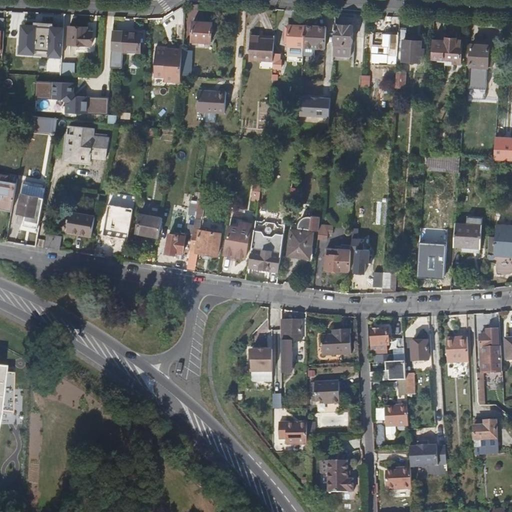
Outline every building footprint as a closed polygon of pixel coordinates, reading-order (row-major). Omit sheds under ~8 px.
[(211,22),(193,21),(192,40),(210,42),(211,22)] [(61,56),(62,23),(18,22),(16,55),(61,56)] [(287,45),(302,46),(304,25),(285,24),(283,44),(287,45)] [(334,24),(334,26),(333,45),(332,60),(350,61),(351,44),(343,44),(343,40),(351,41),(352,24),(334,24)] [(324,47),(324,44),(325,31),(325,26),(304,25),(302,46),(314,46),(324,47)] [(85,28),(63,26),(62,44),(74,44),(74,48),(88,49),(89,30),(85,30),(85,28)] [(406,30),(398,29),(396,61),(419,62),(419,52),(423,53),(423,47),(420,46),(420,40),(406,39),(406,30)] [(122,56),(123,50),(124,31),(113,31),(111,56),(122,56)] [(142,31),(124,31),(123,50),(141,50),(142,31)] [(388,34),(372,33),(371,54),(387,55),(388,34)] [(272,61),(273,47),(273,39),(258,38),(258,36),(249,35),(248,60),(272,61)] [(455,38),(444,37),(444,40),(440,40),(432,40),(431,57),(452,58),(452,61),(460,62),(461,42),(455,41),(455,38)] [(490,44),(466,43),(465,64),(470,64),(469,82),(486,83),(487,68),(494,69),(495,51),(490,51),(490,44)] [(302,46),(287,45),(286,59),(302,60),(302,54),(302,46)] [(181,58),(182,50),(174,50),(170,50),(170,51),(165,51),(165,46),(155,46),(154,76),(164,77),(163,81),(180,82),(180,74),(181,58)] [(314,55),(314,46),(302,46),(302,54),(314,55)] [(273,47),(272,61),(271,79),(275,79),(276,68),(280,68),(280,60),(278,60),(279,54),(277,53),(277,47),(273,47)] [(182,50),(181,58),(190,59),(191,50),(182,49),(182,50)] [(61,75),(73,76),(73,62),(61,62),(61,75)] [(404,72),(396,72),(395,85),(403,86),(404,72)] [(368,76),(361,76),(360,86),(368,86),(368,76)] [(73,83),(51,82),(50,98),(60,99),(65,103),(64,112),(85,113),(86,95),(76,95),(73,92),(73,83)] [(225,92),(197,90),(195,111),(224,113),(225,92)] [(329,97),(299,96),(298,114),(328,116),(329,97)] [(56,117),(39,115),(39,123),(55,124),(56,117)] [(107,123),(116,123),(116,115),(107,115),(107,123)] [(92,129),(73,126),(72,134),(69,134),(66,133),(63,152),(69,153),(69,156),(69,157),(70,158),(71,159),(80,161),(89,163),(89,159),(103,161),(107,140),(91,137),(92,129)] [(147,135),(157,136),(157,128),(148,127),(147,135)] [(511,137),(495,136),(493,159),(511,160),(511,137)] [(445,147),(437,147),(436,156),(445,156),(445,147)] [(436,156),(424,155),(423,170),(457,173),(458,157),(445,156),(436,156)] [(6,176),(0,174),(0,208),(11,211),(15,183),(6,181),(6,176)] [(261,183),(254,182),(252,191),(253,191),(253,195),(254,195),(253,200),(258,201),(261,183)] [(38,196),(19,193),(16,213),(34,216),(38,196)] [(297,194),(289,193),(287,206),(295,207),(297,194)] [(38,196),(34,216),(40,217),(43,197),(38,196)] [(133,207),(122,205),(122,209),(120,218),(106,215),(103,234),(120,237),(121,229),(129,230),(133,207)] [(94,214),(70,210),(67,224),(91,229),(94,214)] [(161,216),(139,212),(136,231),(158,235),(161,216)] [(318,230),(318,225),(319,216),(311,215),(311,216),(306,216),(304,216),(303,217),(301,218),(300,219),(299,221),(298,222),(291,221),(286,254),(298,256),(299,251),(309,253),(312,229),(318,230)] [(481,218),(465,216),(465,220),(465,224),(480,225),(481,218)] [(250,223),(230,220),(224,254),(245,257),(250,223)] [(511,224),(495,223),(494,234),(488,234),(487,253),(493,253),(508,254),(511,254),(511,224)] [(465,224),(454,224),(453,246),(460,247),(479,248),(480,225),(465,224)] [(331,226),(318,225),(318,230),(317,238),(324,238),(324,233),(331,233),(331,226)] [(435,226),(424,225),(422,251),(440,252),(441,226),(435,226)] [(198,229),(192,227),(191,233),(189,247),(195,248),(195,250),(215,253),(218,232),(198,229)] [(283,234),(253,229),(247,269),(251,269),(252,266),(278,269),(283,234)] [(357,229),(351,229),(350,244),(350,249),(354,249),(352,272),(364,273),(364,262),(366,262),(367,250),(362,250),(363,239),(356,239),(357,229)] [(61,235),(46,233),(44,247),(59,249),(61,235)] [(184,238),(169,236),(166,251),(175,252),(175,250),(183,251),(184,238)] [(338,249),(324,248),(322,267),(328,268),(327,270),(348,271),(350,250),(338,249)] [(382,273),(373,272),(372,286),(381,286),(382,273)] [(381,286),(388,286),(389,273),(382,273),(381,286)] [(305,320),(279,320),(280,362),(290,362),(290,341),(305,341),(305,320)] [(387,343),(387,327),(368,328),(369,352),(385,352),(385,343),(387,343)] [(497,345),(496,328),(486,329),(486,334),(479,335),(481,372),(500,371),(499,345),(497,345)] [(351,353),(350,329),(340,330),(341,335),(333,335),(321,336),(321,354),(351,353)] [(467,360),(466,335),(444,336),(446,361),(467,360)] [(427,358),(426,340),(410,341),(411,359),(427,358)] [(271,373),(271,351),(249,351),(250,373),(271,373)] [(405,379),(405,373),(404,360),(385,361),(386,370),(388,370),(388,380),(397,379),(405,379)] [(405,373),(405,379),(405,385),(413,384),(412,373),(405,373)] [(17,376),(4,374),(0,412),(0,413),(14,414),(17,376)] [(405,385),(405,379),(397,379),(398,393),(406,393),(405,385)] [(339,403),(338,381),(315,382),(315,401),(324,400),(331,400),(332,403),(339,403)] [(281,393),(272,394),(272,407),(281,407),(281,393)] [(407,424),(406,403),(384,405),(385,425),(407,424)] [(384,419),(383,409),(375,409),(376,419),(384,419)] [(495,436),(494,416),(485,416),(483,419),(483,422),(472,423),(474,447),(480,447),(479,437),(495,436)] [(306,423),(280,424),(281,441),(286,440),(286,446),(307,445),(307,438),(306,423)] [(394,428),(386,428),(387,439),(395,439),(394,428)] [(409,447),(410,466),(435,464),(435,463),(445,462),(444,444),(435,445),(434,443),(425,444),(425,442),(416,443),(416,444),(409,445),(409,447)] [(347,455),(328,454),(327,486),(352,487),(352,474),(347,474),(347,455)] [(411,486),(410,466),(400,466),(400,469),(395,469),(386,470),(387,487),(411,486)]
